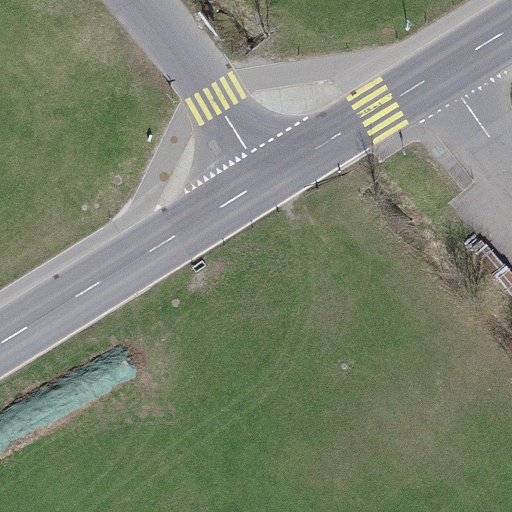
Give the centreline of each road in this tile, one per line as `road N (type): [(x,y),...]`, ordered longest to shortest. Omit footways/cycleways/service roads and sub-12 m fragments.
road 1 (secondary): [(0,345),(265,182)]
road 2 (secondary): [(265,182),(511,28)]
road 3 (residential): [(265,182),(217,98),(137,0)]
